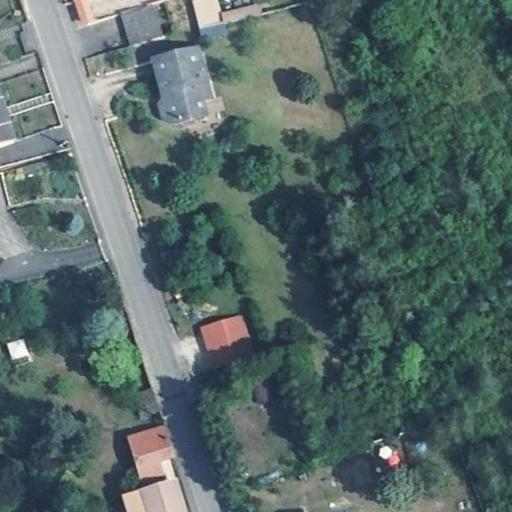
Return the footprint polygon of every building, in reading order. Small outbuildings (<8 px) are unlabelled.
[(225,19),(219,0),(194,0),(201,26),(225,19)] [(165,36),(157,5),(126,14),(135,45),(165,36)] [(156,61),(159,72),(168,99),(165,104),(170,118),(182,122),(213,112),(208,97),(217,94),(205,58),(200,46),(156,61)] [(0,145),(15,141),(0,91),(0,145)] [(242,315),(205,328),(217,367),(255,354),(242,315)] [(7,343),(12,359),(28,354),(22,338),(7,343)] [(232,386),(228,375),(221,378),(225,388),(232,386)] [(163,414),(155,390),(138,395),(146,419),(163,414)] [(176,458),(167,427),(137,436),(145,467),(161,462),(176,458)] [(165,478),(161,462),(145,467),(150,483),(165,478)] [(182,511),(174,484),(146,492),(130,497),(135,511),(182,511)]
